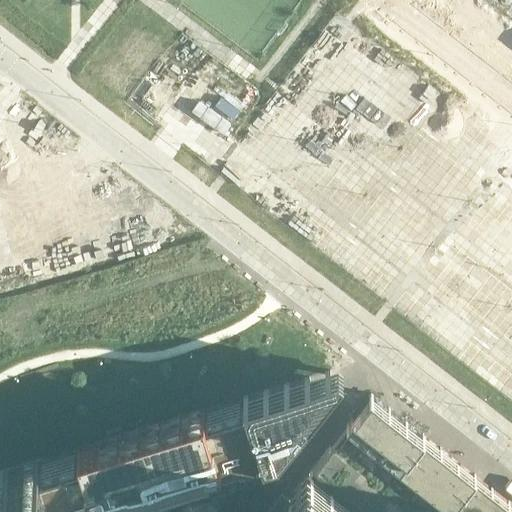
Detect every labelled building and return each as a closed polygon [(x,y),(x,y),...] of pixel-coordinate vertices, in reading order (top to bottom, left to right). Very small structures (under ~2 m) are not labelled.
[(117,34),(111,41),(130,56),(136,48),(117,34)] [(86,305),(185,277),(178,252),(45,289),(60,345),(95,335),(86,305)] [(104,311),(106,333),(120,332),(119,324),(128,323),(127,308),(104,311)] [(342,370),(0,472),(0,511),(123,511),(268,469),(344,371),(342,370)] [(511,511),(511,504),(509,503),(510,502),(508,500),(507,501),(500,495),(492,489),(493,488),(491,487),(490,488),(483,482),(476,477),(475,476),(476,475),(474,474),(473,474),(472,475),(467,471),(462,468),(464,466),(460,464),(459,465),(454,462),(450,458),(451,457),(451,456),(449,458),(445,454),(440,451),(442,448),(440,447),(440,448),(439,447),(437,448),(432,445),(428,441),(429,440),(424,436),(425,435),(423,433),(422,434),(412,426),(407,422),(406,420),(405,421),(397,414),(390,409),(390,408),(389,407),(388,407),(373,396),(373,395),(371,393),(348,422),(346,425),(310,471),(278,511),(511,511)]
